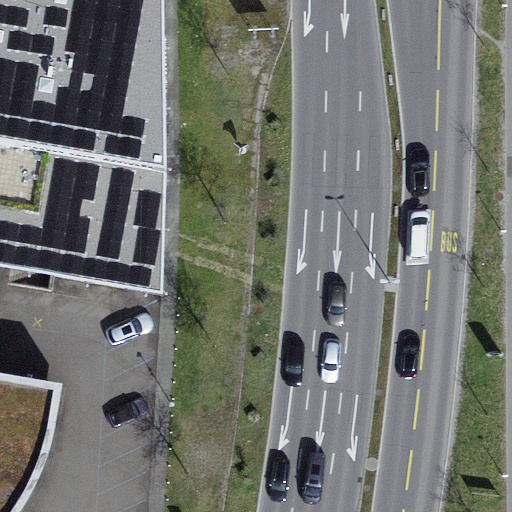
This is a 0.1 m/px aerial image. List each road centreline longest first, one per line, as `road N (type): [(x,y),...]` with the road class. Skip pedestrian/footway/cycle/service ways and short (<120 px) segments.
road 1 (tertiary): [(388,511),(407,379),(418,0)]
road 2 (tertiary): [(335,0),(334,379)]
road 3 (trunk): [(334,379),(281,511)]
road 4 (tertiary): [(334,379),(319,511)]
